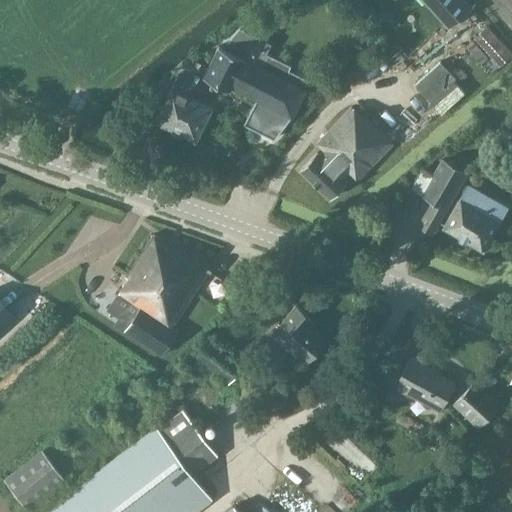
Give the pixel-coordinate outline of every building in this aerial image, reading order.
[(421,0),(448,29),(471,8),(463,0),(421,0)] [(498,67),(511,54),(487,26),(473,39),(498,67)] [(274,138),(274,139),(291,115),(292,115),(305,89),(304,88),(308,80),(288,70),(290,66),(237,39),(231,51),(219,45),(204,76),(229,89),(231,85),(257,98),(244,123),(241,129),(271,144),(274,138)] [(494,74),(467,45),(441,67),(469,96),(494,74)] [(195,140),(212,108),(190,98),(197,85),(196,85),(200,77),(195,75),(191,82),(177,76),(155,121),(195,140)] [(355,181),(394,142),(366,115),(363,117),(353,107),(316,143),(325,152),(320,157),(316,153),(300,170),(329,198),(350,176),(355,181)] [(444,158),(423,194),(432,199),(418,224),(433,232),(468,172),(444,158)] [(419,170),(411,185),(421,190),(429,175),(419,170)] [(467,184),(442,228),(482,250),(508,207),(467,184)] [(173,326),(212,270),(153,232),(116,288),(120,291),(116,297),(105,290),(92,310),(162,356),(179,330),(173,326)] [(271,325),(284,306),(271,296),(257,316),(271,325)] [(0,297),(0,331),(17,316),(0,297)] [(328,338),(305,319),(308,315),(295,305),(270,336),(307,365),(328,338)] [(229,384),(244,366),(211,339),(195,357),(229,384)] [(440,409),(455,382),(432,369),(433,367),(411,355),(404,368),(390,361),(380,380),(394,388),(393,389),(410,398),(412,394),(440,409)] [(451,404),(469,420),(478,428),(501,405),(474,380),(451,404)] [(158,428),(47,511),(190,511),(210,497),(192,474),(217,455),(183,410),(158,429),(158,428)] [(66,480),(43,451),(5,480),(27,510),(66,480)]
